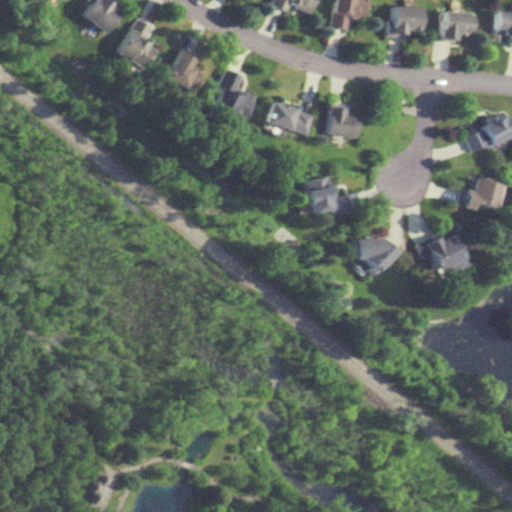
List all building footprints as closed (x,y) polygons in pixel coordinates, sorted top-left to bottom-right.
[(116,11),(101,0),(87,0),(76,14),(98,33),(116,11)] [(305,13),(309,0),(268,0),(267,5),(282,10),(284,6),(305,13)] [(328,0),(324,26),(342,29),(345,15),(360,18),(363,0),(328,0)] [(384,35),(414,35),(414,6),(384,6),(384,35)] [(452,33),(468,34),(469,13),(436,11),(434,40),(451,41),(452,33)] [(511,46),(511,11),(511,12),(491,11),(489,34),(505,35),(505,46),(511,46)] [(147,26),(129,18),(113,55),(142,68),(151,48),(139,42),(147,26)] [(197,72),(187,67),(191,59),(174,52),(161,79),(187,92),(197,72)] [(238,123),(249,97),(231,89),(237,76),(222,70),(205,109),(238,123)] [(307,113),(265,102),(259,124),(302,135),(307,113)] [(319,134),(351,138),(354,111),(322,107),(319,134)] [(507,133),(498,114),(457,133),(466,153),(507,133)] [(301,180),(307,216),(343,210),(341,196),(327,199),(323,176),(301,180)] [(456,205),(490,212),(495,182),(469,177),(466,189),(459,188),(456,205)] [(418,239),(431,269),(447,262),(449,267),(462,262),(449,232),(435,238),(432,232),(418,239)] [(362,257),(362,268),(384,268),(384,236),(349,236),(349,257),(362,257)]
